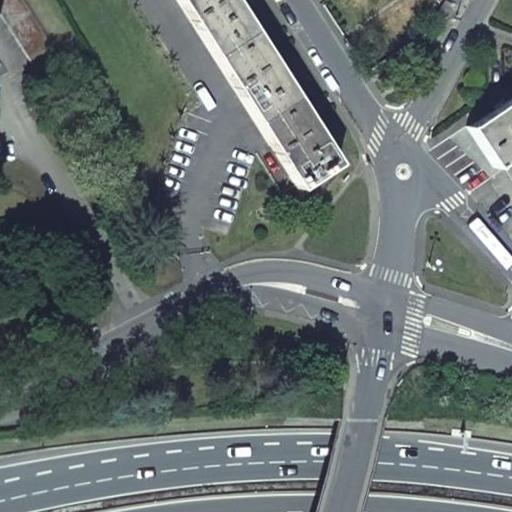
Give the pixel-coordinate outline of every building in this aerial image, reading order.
[(61,57),(23,0),(0,0),(0,15),(37,73),(49,65),(61,57)] [(176,0),(297,188),(337,162),(310,120),(306,113),(302,107),(269,55),(265,48),(261,42),(233,0),(176,0)] [(466,0),(451,0),(449,5),(445,3),(439,11),(429,19),(435,28),(460,14),(466,0)] [(381,77),(374,81),(381,92),(388,88),(381,77)] [(511,154),(511,97),(504,103),(466,128),(472,137),(493,167),(511,154)]
